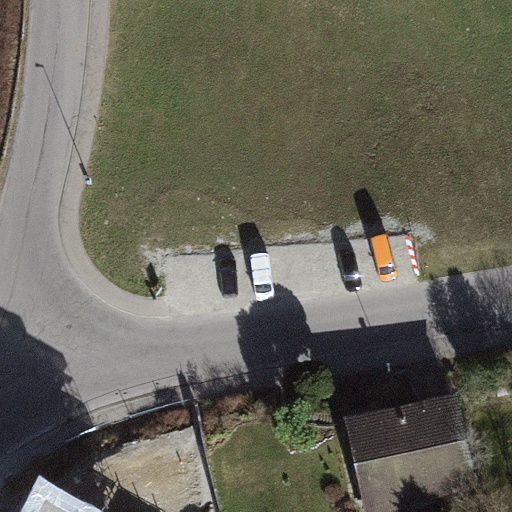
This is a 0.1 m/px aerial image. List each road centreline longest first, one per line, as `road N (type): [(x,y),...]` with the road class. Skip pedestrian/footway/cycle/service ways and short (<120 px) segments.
road 1 (residential): [(511,293),(208,349),(31,409)]
road 2 (residential): [(31,409),(15,244),(55,83),(54,0)]
